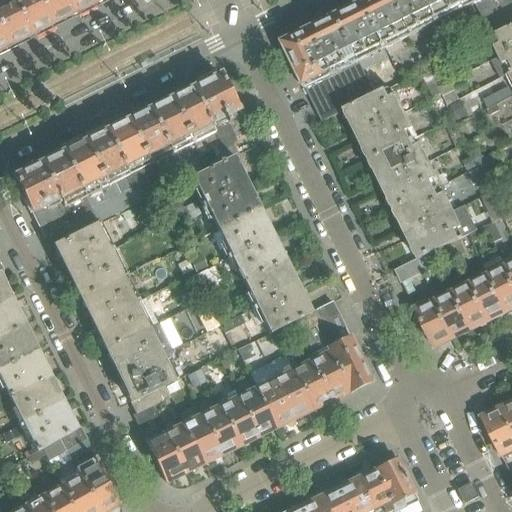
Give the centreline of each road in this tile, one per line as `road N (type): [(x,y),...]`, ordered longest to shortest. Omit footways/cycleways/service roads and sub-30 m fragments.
road 1 (residential): [(416,402),(239,31)]
road 2 (residential): [(150,511),(0,212)]
road 3 (residential): [(0,151),(239,31)]
road 4 (residential): [(201,511),(416,402)]
road 5 (residential): [(168,0),(0,83)]
road 6 (residential): [(497,511),(447,422),(416,402)]
